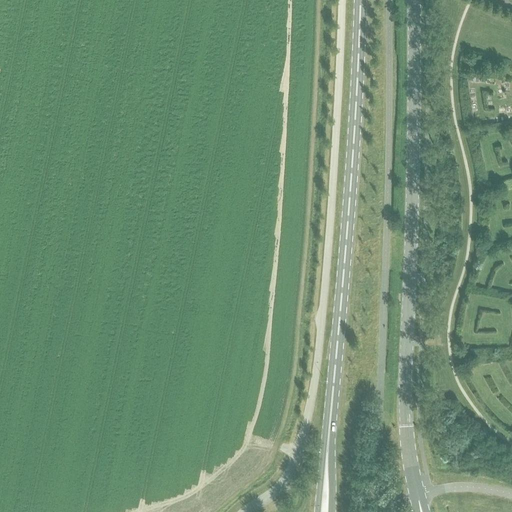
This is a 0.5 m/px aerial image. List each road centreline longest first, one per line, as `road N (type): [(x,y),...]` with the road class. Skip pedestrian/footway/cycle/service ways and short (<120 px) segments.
road 1 (unclassified): [(245,511),(285,480),(306,420),(328,249),(340,0)]
road 2 (unclassified): [(420,511),(405,426),(413,0)]
road 3 (secondary): [(362,0),(325,494)]
